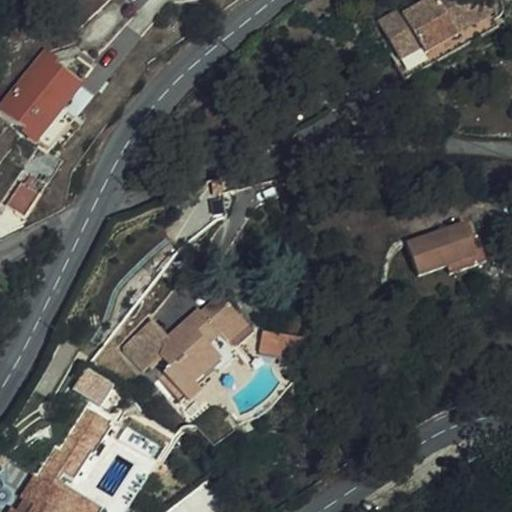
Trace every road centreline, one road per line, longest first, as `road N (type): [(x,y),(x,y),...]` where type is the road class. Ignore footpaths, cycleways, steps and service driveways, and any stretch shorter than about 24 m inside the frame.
road 1 (residential): [(511,152),(323,151),(232,165),(128,199),(99,195)]
road 2 (tertiary): [(99,195),(141,118),(179,76),(274,0)]
road 3 (tertiary): [(511,418),(433,434),(314,511)]
road 4 (tertiary): [(0,390),(99,195)]
